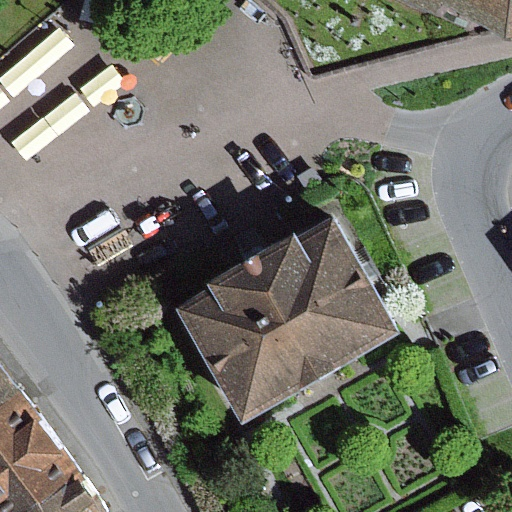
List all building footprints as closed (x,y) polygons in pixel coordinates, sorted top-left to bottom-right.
[(511,0),(401,0),(436,17),(442,6),(506,40),(511,38),(511,0)] [(200,286),(163,307),(236,438),(413,339),(338,205),(298,227),(294,220),(282,227),(217,263),(194,275),(200,286)] [(0,408),(20,393),(0,368),(0,408)] [(28,511),(85,476),(20,393),(0,408),(0,511),(28,511)] [(104,511),(85,476),(28,511),(104,511)]
